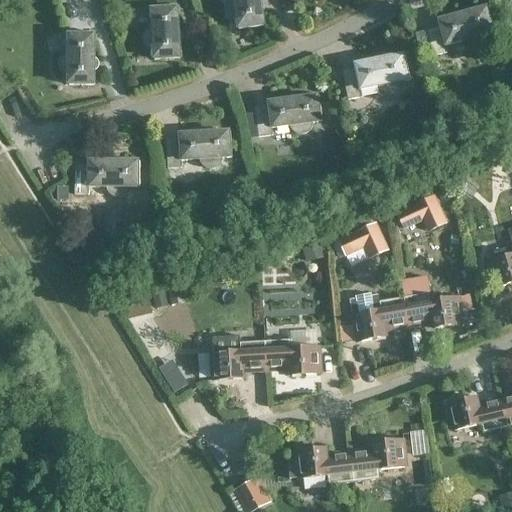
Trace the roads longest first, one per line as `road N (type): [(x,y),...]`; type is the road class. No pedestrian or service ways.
road 1 (residential): [(33,146),(320,44),(393,0)]
road 2 (residential): [(217,446),(511,347)]
